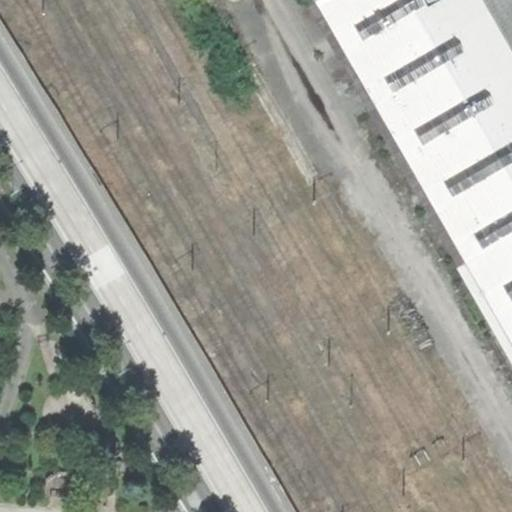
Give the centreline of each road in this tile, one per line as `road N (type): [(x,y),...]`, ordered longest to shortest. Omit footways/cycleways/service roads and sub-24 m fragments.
road 1 (secondary): [(276,511),(0,49)]
road 2 (secondary): [(0,150),(214,511)]
